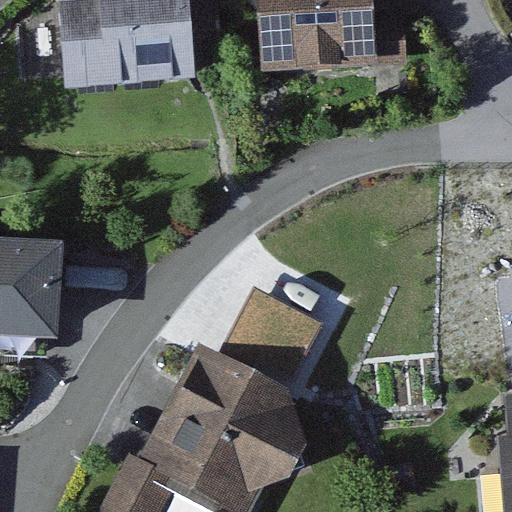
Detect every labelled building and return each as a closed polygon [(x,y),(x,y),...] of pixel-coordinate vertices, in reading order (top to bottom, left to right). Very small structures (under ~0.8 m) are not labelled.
[(367,0),(261,0),(267,74),(373,65),(367,0)] [(75,112),(198,109),(195,1),(72,4),(75,112)] [(511,215),(351,222),(356,328),(511,321),(511,215)] [(68,250),(0,247),(0,343),(64,346),(68,250)] [(260,511),(312,414),(201,356),(137,478),(171,496),(201,511),(260,511)] [(163,511),(171,496),(137,478),(120,469),(96,511),(163,511)]
